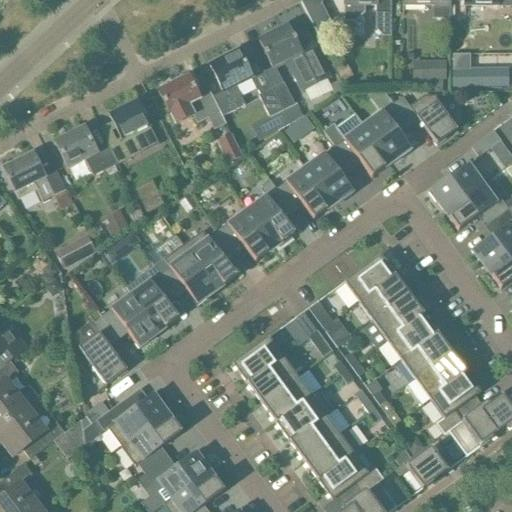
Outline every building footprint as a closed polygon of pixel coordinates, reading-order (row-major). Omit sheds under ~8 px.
[(307,0),(306,1),(301,3),(312,26),(327,19),(321,7),(320,6),(308,0),(307,0)] [(389,0),(343,0),(343,23),(356,23),(365,14),(365,8),(375,8),(375,15),(390,15),(389,0)] [(448,0),(401,0),(401,8),(432,9),(432,20),(448,21),(448,0)] [(463,0),(463,9),(497,10),(497,0),(463,0)] [(300,55),(299,52),(287,28),(258,43),(271,69),(286,62),(300,55)] [(300,55),(286,62),(301,93),(329,79),(312,46),(299,52),(300,55)] [(223,93),(213,98),(212,98),(222,118),(245,107),(236,88),(252,80),(239,53),(210,67),(223,93)] [(468,72),(468,56),(451,56),(451,89),(497,89),(506,89),(506,72),(497,72),(468,72)] [(445,88),(444,61),(410,62),(410,82),(433,81),(433,88),(445,88)] [(226,125),(222,118),(212,98),(213,98),(210,94),(199,100),(188,78),(158,93),(175,127),(194,118),(197,125),(208,120),(214,132),(226,125)] [(285,84),(272,90),(283,113),(290,126),(291,127),(302,119),(296,106),(285,84)] [(272,90),(259,97),(270,119),(277,134),(278,133),(278,132),(290,126),(283,113),(272,90)] [(402,99),(392,107),(407,126),(416,119),(436,147),(456,132),(436,104),(436,98),(423,98),(409,109),(402,99)] [(157,145),(149,128),(137,103),(109,117),(121,141),(108,147),(117,165),(118,166),(118,167),(144,154),(143,152),(157,145)] [(407,126),(392,107),(363,128),(391,166),(410,152),(397,134),(407,126)] [(391,166),(363,128),(354,115),(335,129),(333,126),(323,134),(334,149),(349,169),(358,162),(371,180),(391,166)] [(95,154),(84,130),(55,145),(65,166),(67,170),(85,161),(93,179),(118,166),(117,165),(108,147),(95,154)] [(500,143),(493,133),(470,149),(478,160),(500,143)] [(242,158),(231,135),(216,143),(227,165),(242,158)] [(305,170),(333,208),(352,194),(339,176),(349,169),(334,149),(305,170)] [(33,155),(3,170),(14,194),(18,201),(37,192),(43,203),(54,198),(59,209),(65,206),(66,209),(72,206),(65,192),(55,172),(45,177),(33,155)] [(429,195),(444,214),(481,187),(481,186),(467,167),(429,195)] [(333,208),(305,170),(276,191),(291,211),(300,204),(313,222),(333,208)] [(489,180),(481,186),(481,187),(444,214),(458,234),(481,216),(488,226),(508,212),(501,202),(503,200),(489,180)] [(266,199),(247,213),(274,251),(294,236),(281,218),(291,211),(276,191),(270,184),(260,191),(266,199)] [(164,207),(153,185),(135,194),(146,216),(164,207)] [(511,208),(508,212),(488,226),(495,236),(472,253),(486,272),(511,253),(511,208)] [(129,229),(120,212),(103,220),(112,238),(129,229)] [(274,251),(247,213),(218,234),(232,254),(242,247),(255,265),(274,251)] [(222,261),(232,254),(218,234),(208,241),(202,233),(183,247),(216,293),(236,279),(222,261)] [(96,254),(87,236),(55,253),(64,271),(96,254)] [(197,307),(216,293),(183,247),(164,262),(169,269),(160,276),(174,296),(184,289),(197,307)] [(511,283),(511,253),(486,272),(500,292),(511,283)] [(358,305),(394,278),(379,258),(343,285),(358,305)] [(130,298),(158,335),(177,321),(164,303),(174,296),(160,276),(154,269),(144,276),(150,284),(130,298)] [(358,305),(372,324),(408,298),(394,278),(358,305)] [(130,298),(101,319),(116,339),(125,332),(139,350),(158,335),(130,298)] [(372,324),(386,343),(422,317),(408,298),(372,324)] [(308,311),(322,330),(332,324),(317,304),(308,311)] [(294,321),(308,341),(318,334),(303,314),(294,321)] [(386,343),(401,363),(436,337),(422,317),(386,343)] [(116,339),(101,319),(91,326),(98,335),(78,350),(106,388),(126,373),(106,346),(116,339)] [(332,324),(323,330),(328,338),(342,328),(336,320),(332,324)] [(0,339),(0,371),(9,365),(26,352),(10,332),(0,339)] [(318,334),(308,341),(313,347),(323,341),(318,334)] [(401,363),(415,382),(451,356),(436,337),(401,363)] [(232,366),(246,386),(282,360),(268,340),(232,366)] [(351,369),(357,365),(350,355),(344,360),(351,369)] [(415,382),(429,402),(465,376),(451,356),(415,382)] [(282,360),(246,386),(260,406),(296,379),(282,360)] [(333,368),(340,377),(346,373),(339,363),(333,368)] [(0,428),(25,409),(7,385),(18,376),(9,365),(0,371),(0,428)] [(364,374),(357,365),(351,369),(358,379),(364,374)] [(353,382),(346,373),(340,377),(347,387),(353,382)] [(479,396),(465,376),(429,402),(443,421),(435,426),(443,437),(478,412),(482,409),(475,399),(479,396)] [(296,379),(260,406),(275,425),(311,399),(310,398),(296,379)] [(318,393),(310,398),(311,399),(275,425),(289,444),(325,418),(325,419),(333,413),(318,393)] [(379,408),(386,404),(379,394),(372,399),(379,408)] [(121,449),(167,416),(152,397),(129,414),(122,404),(102,418),(109,428),(107,430),(121,449)] [(482,409),(478,412),(497,438),(511,426),(511,415),(498,397),(482,409)] [(368,416),(374,412),(367,402),(361,407),(368,416)] [(392,413),(386,404),(379,408),(386,418),(392,413)] [(44,433),(25,409),(0,428),(0,444),(12,459),(21,452),(30,463),(64,436),(55,424),(44,433)] [(381,421),(374,412),(368,416),(375,426),(381,421)] [(466,460),(497,438),(478,412),(443,437),(437,441),(442,448),(453,441),(466,460)] [(181,435),(167,416),(121,449),(135,468),(138,467),(145,476),(164,462),(157,453),(181,435)] [(289,444),(303,464),(339,438),(338,437),(325,419),(325,418),(289,444)] [(339,438),(303,464),(317,483),(353,457),(354,458),(361,452),(346,431),(338,437),(339,438)] [(391,475),(396,482),(408,473),(422,492),(447,474),(437,460),(446,454),(442,448),(437,441),(391,475)] [(145,476),(145,477),(137,482),(144,492),(150,488),(155,495),(163,490),(171,501),(171,502),(209,474),(195,455),(171,472),(164,462),(145,476)] [(336,500),(343,510),(348,506),(378,484),(382,481),(375,470),(367,476),(354,458),(353,457),(317,483),(332,503),(336,500)] [(0,511),(37,511),(38,511),(20,488),(32,478),(24,467),(0,485),(0,511)] [(200,511),(223,494),(209,474),(171,502),(171,501),(163,507),(166,511),(200,511)] [(391,475),(382,481),(378,484),(348,506),(351,511),(394,511),(397,510),(383,492),(396,482),(391,475)]
